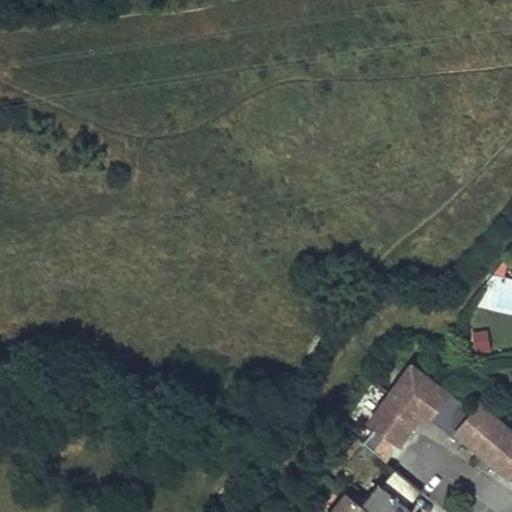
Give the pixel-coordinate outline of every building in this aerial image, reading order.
[(473,332),(477,351),(490,349),(486,329),(473,332)] [(511,434),(478,406),(472,413),(429,382),(428,383),(410,370),(371,424),(377,429),(366,445),(389,463),(413,429),(412,428),(419,419),(420,417),(429,423),(457,443),(461,438),(483,456),(511,480),(511,434)] [(429,423),(420,417),(419,419),(427,425),(429,423)] [(409,505),(403,501),(415,485),(411,482),(410,481),(394,468),(382,483),(378,480),(361,503),(361,504),(371,511),(411,511),(414,509),(409,505)] [(403,501),(409,505),(421,490),(415,485),(403,501)] [(371,511),(361,504),(361,503),(346,491),(329,511),(371,511)]
